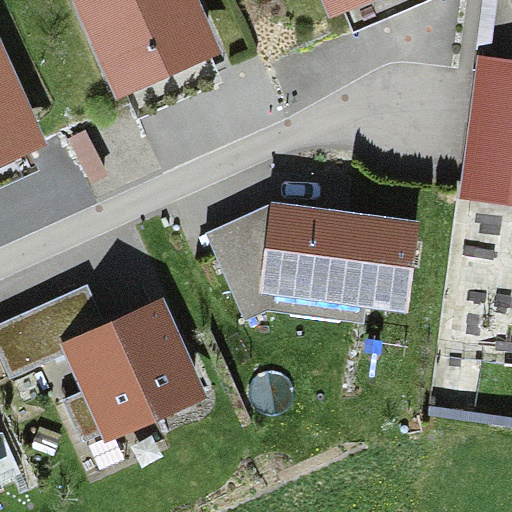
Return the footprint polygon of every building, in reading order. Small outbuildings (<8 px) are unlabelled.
[(94,0),(87,3),(122,82),(123,82),(134,104),(216,68),(206,45),(207,44),(187,0),(94,0)] [(340,0),(353,30),(413,4),(410,0),(340,0)] [(472,186),(511,191),(511,67),(488,64),(472,186)] [(0,164),(31,151),(23,133),(24,133),(0,80),(0,164)] [(278,211),(268,284),(402,301),(412,228),(278,211)] [(157,310),(75,346),(112,429),(194,392),(157,310)]
